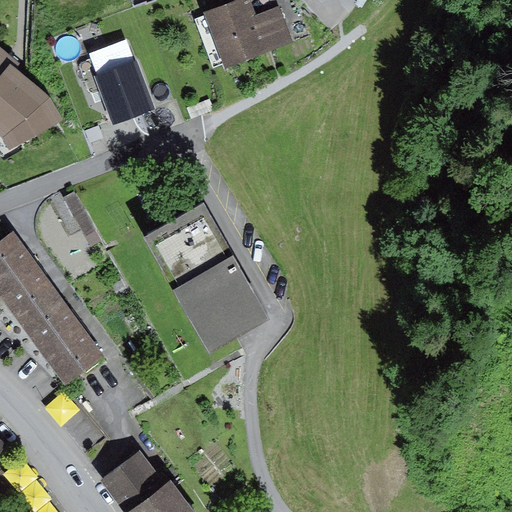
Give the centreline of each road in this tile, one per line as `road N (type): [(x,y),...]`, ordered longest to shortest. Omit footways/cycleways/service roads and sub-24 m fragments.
road 1 (residential): [(0,209),(174,135),(279,319),(252,363),(251,386),(257,458),(279,511)]
road 2 (track): [(390,0),(314,64),(174,135)]
road 3 (residential): [(0,396),(97,511)]
